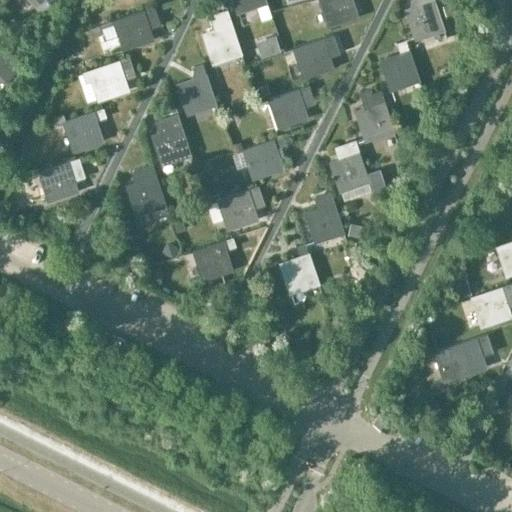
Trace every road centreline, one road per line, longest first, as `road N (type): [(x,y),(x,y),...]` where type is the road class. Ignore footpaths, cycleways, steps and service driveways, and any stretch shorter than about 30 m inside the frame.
road 1 (unknown): [(386,0),(206,356)]
road 2 (unknown): [(511,352),(449,476)]
